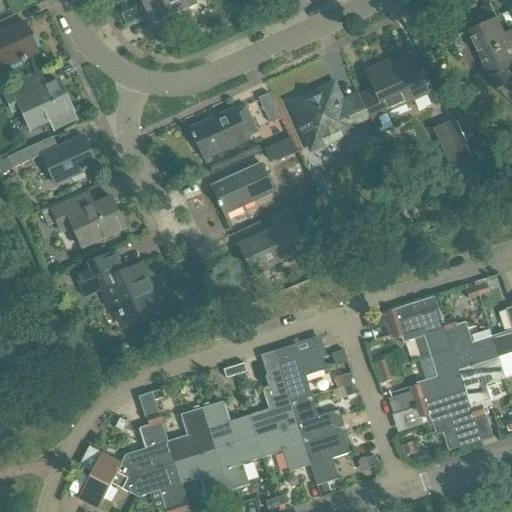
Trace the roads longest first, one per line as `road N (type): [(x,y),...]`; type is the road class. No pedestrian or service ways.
road 1 (residential): [(47,511),(77,440),(119,395),(344,318)]
road 2 (residential): [(138,78),(200,79),(375,0)]
road 3 (residential): [(188,287),(123,142),(138,78)]
road 4 (residential): [(399,495),(344,318)]
road 5 (residential): [(344,318),(511,261)]
